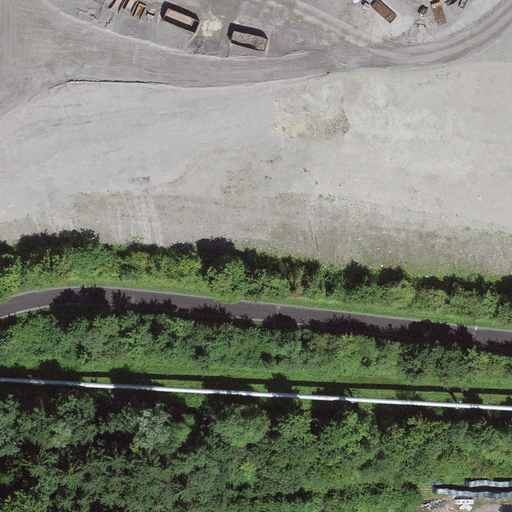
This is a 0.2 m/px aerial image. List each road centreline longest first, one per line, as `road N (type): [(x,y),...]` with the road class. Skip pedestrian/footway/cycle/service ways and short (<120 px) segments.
road 1 (track): [(0,311),(93,296),(511,336)]
road 2 (track): [(467,0),(427,74),(375,102),(313,82),(279,38),(267,0)]
